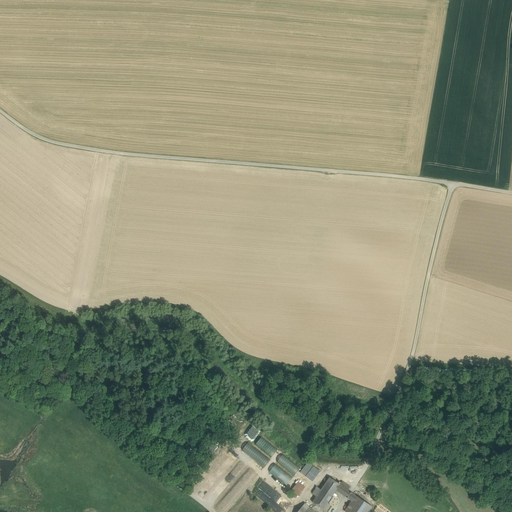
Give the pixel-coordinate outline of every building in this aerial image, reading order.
[(264,441),(267,438),(258,427),(254,429),(264,441)] [(264,467),(270,460),(248,443),(243,450),(264,467)] [(314,466),(308,462),(300,472),(305,476),(314,466)] [(269,472),(283,484),(291,474),(277,463),(269,472)] [(313,502),(323,509),(327,503),(333,495),(336,490),(340,484),(330,477),(326,483),(313,502)] [(322,480),(309,499),(313,502),(326,483),(322,480)] [(261,500),(266,494),(282,507),(283,505),(279,502),(283,497),(263,481),(253,493),(261,500)] [(305,487),(298,481),(291,490),(298,496),(305,487)] [(342,481),(340,484),(349,491),(351,488),(342,481)] [(349,491),(340,484),(336,490),(346,496),(349,491)] [(351,492),(349,491),(346,496),(347,497),(352,500),(345,511),(346,511),(369,511),(373,507),(351,492)] [(339,498),(333,495),(327,503),(330,506),(333,507),(337,506),(340,502),(339,498)] [(314,511),(304,503),(296,511),(314,511)]
